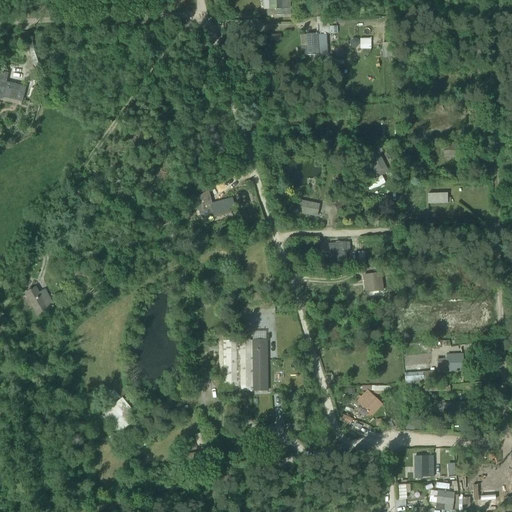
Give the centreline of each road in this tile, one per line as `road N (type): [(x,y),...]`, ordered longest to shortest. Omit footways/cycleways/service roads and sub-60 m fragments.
road 1 (track): [(488,15),(504,444)]
road 2 (track): [(107,511),(386,436),(388,511)]
road 3 (track): [(194,16),(0,277)]
road 4 (track): [(276,237),(511,229)]
road 5 (track): [(276,237),(206,16)]
road 6 (track): [(341,446),(276,237)]
road 7 (track): [(0,23),(206,16)]
road 8 (track): [(386,436),(511,443)]
